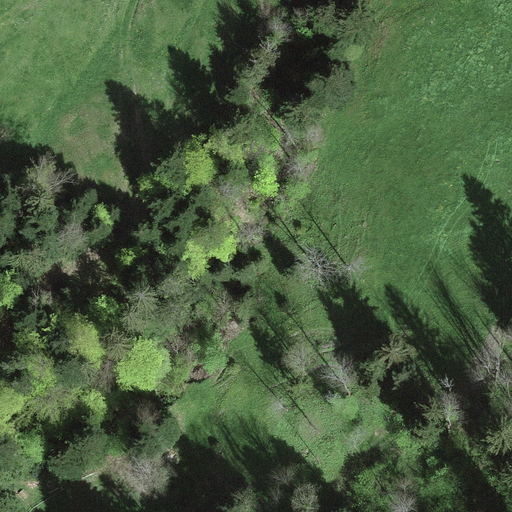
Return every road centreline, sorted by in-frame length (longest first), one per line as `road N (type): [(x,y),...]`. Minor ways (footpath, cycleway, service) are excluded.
road 1 (track): [(0,335),(72,260),(113,235),(132,202),(140,145),(123,38),(135,0)]
road 2 (track): [(326,511),(356,465),(486,350),(511,304)]
